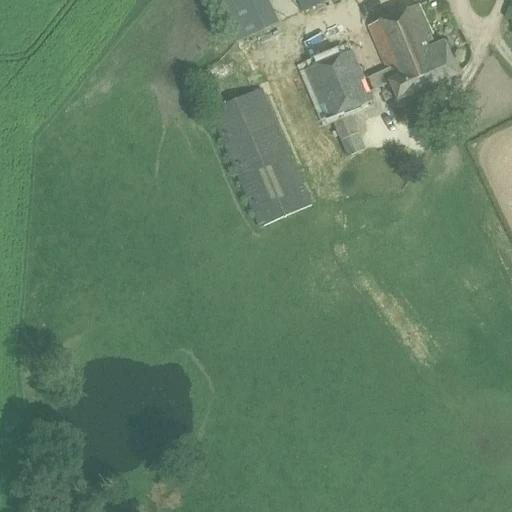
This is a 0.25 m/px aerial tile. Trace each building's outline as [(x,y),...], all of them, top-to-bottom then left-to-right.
[(214,0),(234,44),(279,23),(269,0),(214,0)] [(297,0),(303,12),(329,0),(297,0)] [(390,83),(398,101),(459,74),(444,41),(434,45),(429,34),(430,33),(418,5),(370,27),(388,69),(368,78),(374,90),(390,83)] [(283,79),(322,169),(365,150),(349,111),(375,99),(352,50),(283,79)] [(209,111),(259,228),(312,206),(262,88),(209,111)]
